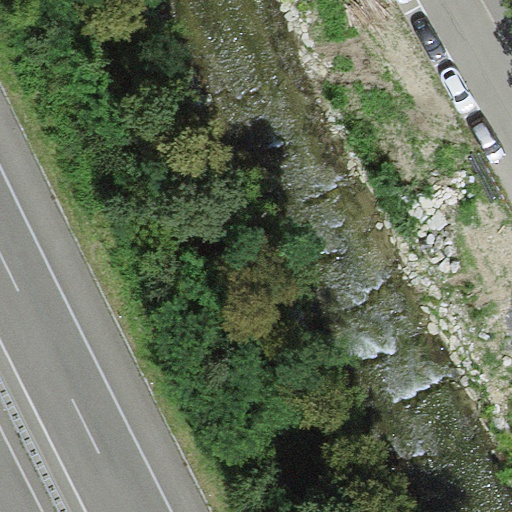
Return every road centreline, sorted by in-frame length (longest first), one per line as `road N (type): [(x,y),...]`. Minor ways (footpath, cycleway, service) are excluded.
road 1 (motorway): [(157,511),(0,180)]
road 2 (residential): [(447,0),(511,108)]
